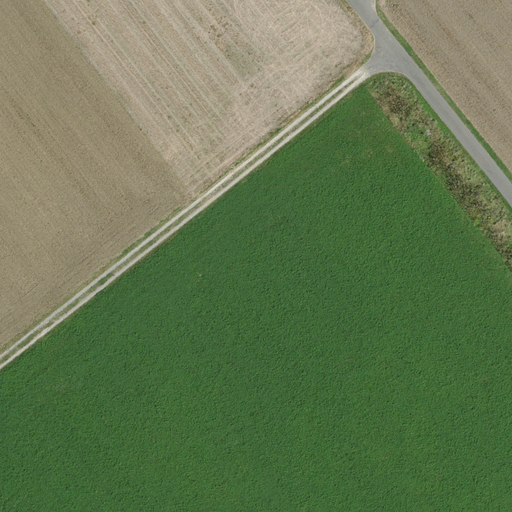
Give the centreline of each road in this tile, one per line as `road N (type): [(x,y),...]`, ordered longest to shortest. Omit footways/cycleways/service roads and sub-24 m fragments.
road 1 (track): [(396,50),(0,341)]
road 2 (unclassified): [(511,194),(354,0)]
